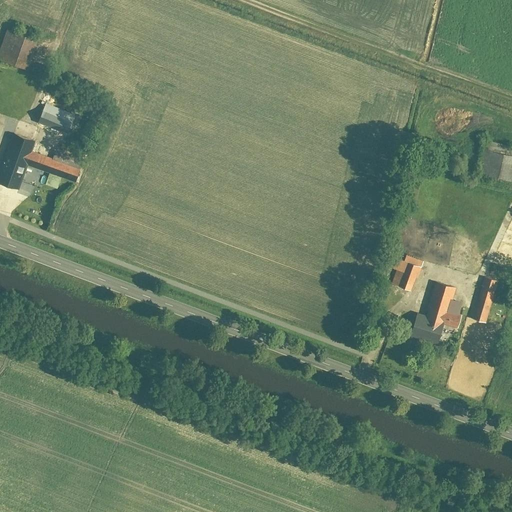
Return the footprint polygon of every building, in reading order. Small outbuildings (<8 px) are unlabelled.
[(42,40),(11,28),(2,52),(34,63),(42,40)] [(48,104),(42,121),(70,132),(77,114),(48,104)] [(37,141),(16,134),(0,181),(20,188),(29,163),(33,151),(37,141)] [(511,145),(490,141),(482,173),(511,180),(511,175),(511,145)] [(58,150),(56,158),(83,168),(85,160),(58,150)] [(33,151),(29,163),(78,180),(83,168),(56,158),(33,151)] [(469,264),(445,257),(443,264),(467,270),(469,264)] [(423,266),(403,260),(396,285),(415,290),(419,276),(420,276),(423,266)] [(489,277),(476,317),(488,321),(501,281),(489,277)] [(458,287),(439,280),(430,308),(433,309),(430,316),(449,322),(453,309),(451,308),(458,287)] [(476,317),(453,309),(449,322),(495,337),(499,324),(488,321),(476,317)] [(430,316),(421,313),(414,335),(441,344),(449,322),(430,316)]
